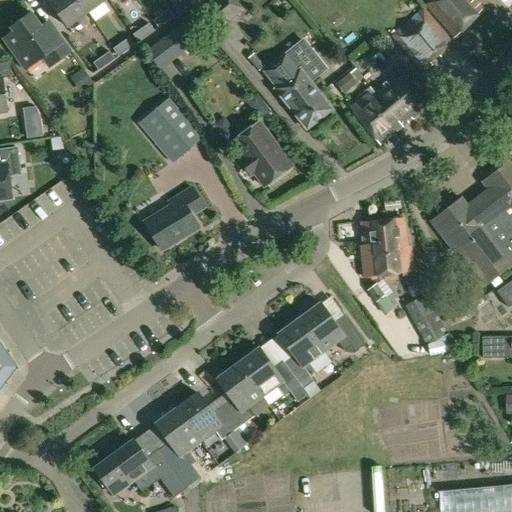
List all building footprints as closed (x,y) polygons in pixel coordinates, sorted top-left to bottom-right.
[(89,13),(80,0),(50,0),(50,1),(69,27),(89,13)] [(107,0),(80,0),(89,13),(107,0)] [(179,14),(195,2),(193,0),(181,0),(174,6),(179,14)] [(214,0),(196,16),(213,35),(244,8),(237,0),(214,0)] [(456,38),(484,9),(476,0),(430,0),(427,4),(456,38)] [(159,28),(175,16),(170,8),(154,20),(159,28)] [(423,72),(455,46),(425,9),(393,35),(423,72)] [(50,67),(73,51),(57,29),(48,35),(32,13),(12,27),(15,31),(5,38),(26,69),(43,57),(50,67)] [(162,69),(204,36),(190,18),(147,51),(162,69)] [(139,42),(155,30),(150,23),(134,34),(139,42)] [(120,56),(136,45),(130,37),(114,48),(120,56)] [(94,62),(99,70),(115,59),(110,51),(94,62)] [(262,71),(276,89),(308,129),(333,109),(302,69),(300,70),(286,52),(262,71)] [(2,77),(11,75),(9,61),(0,62),(0,111),(7,110),(2,77)] [(375,92),(377,94),(392,113),(397,110),(408,123),(433,103),(424,91),(419,94),(410,83),(415,79),(405,68),(375,92)] [(392,113),(377,94),(373,97),(368,90),(350,105),(381,144),(408,123),(397,110),(392,113)] [(140,125),(173,162),(203,139),(170,97),(140,125)] [(23,110),(25,121),(41,119),(36,108),(23,110)] [(265,187),(294,166),(261,121),(232,141),(244,158),(241,160),(252,175),(255,173),(265,187)] [(63,149),(61,138),(52,139),(53,151),(63,149)] [(24,160),(21,145),(0,148),(0,197),(14,195),(8,162),(24,160)] [(511,169),(507,163),(483,182),(489,189),(467,205),(462,199),(432,222),(455,251),(459,248),(487,284),(491,281),(495,287),(503,281),(499,276),(511,265),(511,169)] [(192,215),(205,207),(193,187),(169,202),(171,206),(145,222),(162,249),(199,226),(192,215)] [(360,223),(362,240),(364,256),(365,256),(366,261),(363,261),(364,276),(383,274),(384,281),(398,280),(397,272),(413,271),(410,245),(407,246),(404,218),(360,223)] [(509,307),(511,305),(511,280),(497,291),(509,307)] [(377,283),(367,290),(377,302),(386,295),(377,283)] [(405,304),(434,353),(457,350),(427,292),(405,304)] [(300,318),(324,350),(337,340),(345,350),(351,345),(355,351),(366,343),(342,310),(332,317),(321,303),(312,309),(312,308),(309,306),(302,312),(303,314),(304,315),(300,318)] [(305,387),(314,381),(309,375),(316,370),(309,360),(324,350),(300,318),(279,333),(290,348),(280,354),(305,387)] [(511,335),(483,336),(483,358),(511,357),(511,335)] [(0,390),(20,365),(19,365),(0,336),(0,390)] [(305,387),(280,354),(270,362),(259,347),(239,362),(263,395),(277,384),(284,394),(290,389),(299,401),(308,394),(310,397),(311,396),(305,387)] [(263,395),(239,362),(217,378),(228,393),(219,399),(239,426),(255,414),(249,405),(263,395)] [(239,426),(219,399),(209,407),(198,392),(178,407),(201,439),(215,429),(222,438),(239,426)] [(201,439),(178,407),(157,422),(170,441),(161,447),(160,446),(178,471),(194,459),(187,449),(201,439)] [(95,467),(115,494),(135,479),(143,490),(161,477),(170,489),(184,479),(178,471),(160,446),(146,456),(134,438),(95,467)]
